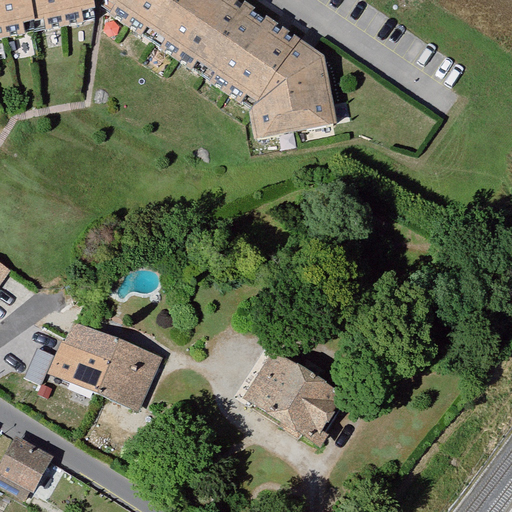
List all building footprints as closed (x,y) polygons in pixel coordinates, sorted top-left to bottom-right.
[(0,0),(0,38),(90,22),(85,0),(0,0)] [(252,114),(256,148),(333,133),(319,67),(219,0),(107,0),(100,11),(252,114)] [(134,419),(156,369),(71,333),(64,350),(58,347),(53,359),(26,348),(18,369),(134,419)] [(266,371),(241,413),(264,427),(262,430),(293,449),(296,446),(315,457),(340,415),(266,371)] [(11,447),(0,468),(0,487),(29,503),(48,467),(11,447)]
